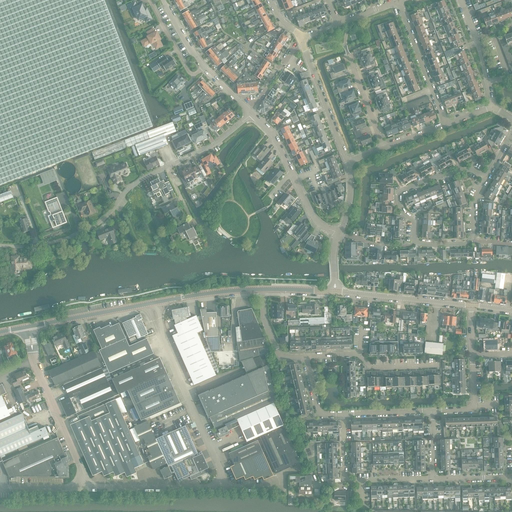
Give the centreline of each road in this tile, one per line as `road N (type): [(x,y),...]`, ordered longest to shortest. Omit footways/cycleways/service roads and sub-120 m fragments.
road 1 (residential): [(0,245),(77,234),(128,188),(166,167)]
road 2 (unclassified): [(222,488),(158,329)]
road 3 (residential): [(338,233),(312,216),(273,135),(251,114)]
road 4 (unclassified): [(88,489),(32,352)]
road 5 (residential): [(486,177),(457,170),(399,193),(415,241)]
road 6 (residential): [(246,109),(205,73),(161,0)]
road 7 (tertiary): [(470,305),(335,292)]
road 8 (unclassified): [(222,488),(88,489)]
road 9 (residential): [(446,124),(397,0)]
road 10 (residential): [(346,161),(300,37)]
road 11 (tertiary): [(28,326),(147,304)]
